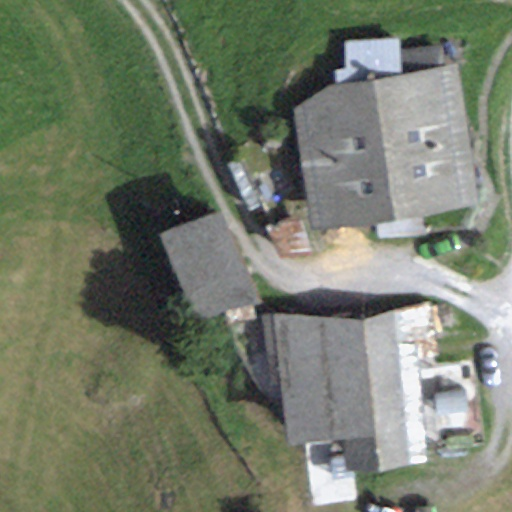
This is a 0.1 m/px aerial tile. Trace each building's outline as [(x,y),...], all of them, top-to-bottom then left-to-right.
[(312,149),(321,206),(419,191),(401,78),(397,52),(394,35),(353,42),(357,69),(340,71),(343,84),(330,86),(332,97),(304,101),(311,141),(312,149)] [(449,113),(438,46),(397,52),(401,78),(419,191),(460,184),(451,128),(466,126),(463,110),(449,113)] [(199,307),(251,287),(219,207),(167,228),(199,307)] [(275,219),(284,250),(303,244),(295,214),(275,219)] [(425,442),(420,406),(404,408),(396,345),(430,340),(426,309),(337,321),(339,340),(286,347),(296,422),(351,415),(355,450),(425,442)]
